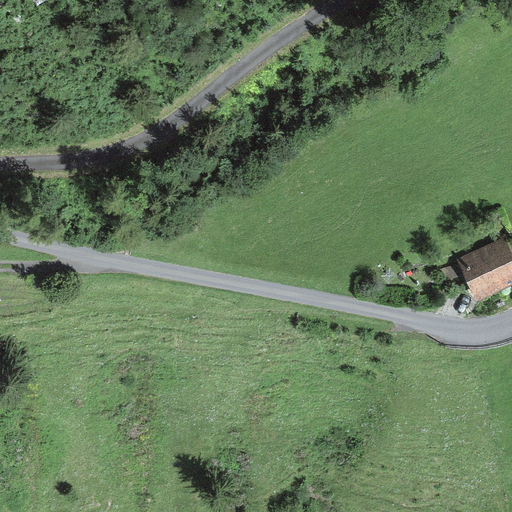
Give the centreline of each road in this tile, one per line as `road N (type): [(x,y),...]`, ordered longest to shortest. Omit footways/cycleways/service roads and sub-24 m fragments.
road 1 (unclassified): [(0,236),(439,327),(466,331),(511,319)]
road 2 (track): [(344,0),(156,135),(50,164),(0,166)]
